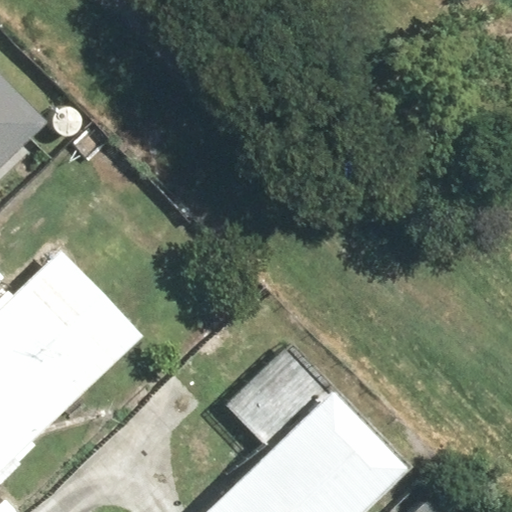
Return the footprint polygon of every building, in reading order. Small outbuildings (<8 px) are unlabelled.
[(0,154),(41,117),(0,73),(0,154)] [(181,255),(134,212),(102,247),(149,291),(181,255)] [(0,466),(140,334),(57,245),(0,299),(0,466)] [(187,511),(349,511),(401,463),(325,382),(187,511)] [(189,383),(133,436),(185,492),(242,439),(189,383)] [(61,509),(64,511),(102,511),(137,484),(118,461),(61,509)] [(408,511),(433,511),(423,499),(408,511)]
